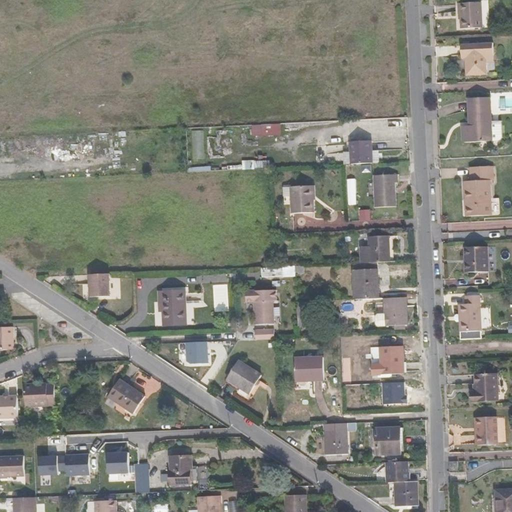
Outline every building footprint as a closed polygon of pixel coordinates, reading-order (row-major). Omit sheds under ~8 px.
[(461,14),(461,19),(461,29),(483,28),(482,3),(459,4),(459,14),(461,14)] [(466,56),(466,59),(467,76),(488,75),(488,62),(495,62),(494,43),(462,44),(462,56),(466,56)] [(469,98),(470,126),(463,126),(463,143),(493,142),(498,141),(501,140),(503,138),(502,122),(492,122),(491,97),(469,98)] [(252,124),(252,135),(281,134),(281,123),(252,124)] [(350,142),(351,164),(373,163),(373,151),(372,141),(350,142)] [(469,201),(469,216),(492,215),(491,181),(494,181),(494,166),(471,167),(471,181),(465,181),(466,201),(469,201)] [(376,208),(397,207),(396,183),(399,183),(398,174),(374,175),(376,208)] [(291,187),(292,196),(293,214),(315,213),(314,200),(316,200),(315,186),(291,187)] [(292,196),(291,187),(284,188),(284,197),(292,196)] [(371,263),(378,263),(391,262),(390,236),(370,237),(370,247),(371,263)] [(361,247),(362,263),(371,263),(370,247),(361,247)] [(468,258),(469,272),(469,273),(489,272),(488,247),(465,247),(466,259),(468,258)] [(355,263),(356,300),(379,299),(378,263),(371,263),(362,263),(355,263)] [(283,274),(296,274),(296,266),(283,266),(283,274)] [(296,266),(296,274),(305,273),(305,266),(296,266)] [(283,276),(283,274),(283,267),(262,268),(263,277),(283,276)] [(111,296),(110,274),(90,275),(91,297),(111,296)] [(274,324),(273,301),(277,301),(277,290),(247,291),(247,302),(254,302),(255,325),(256,334),(275,333),(274,324)] [(165,324),(187,323),(186,291),(159,292),(160,302),(164,302),(164,312),(165,324)] [(480,296),(466,296),(466,305),(459,305),(461,332),(482,331),(480,296)] [(407,298),(385,299),(386,314),(380,314),(377,317),(377,324),(380,327),(395,326),(406,325),(408,325),(407,298)] [(305,302),(297,303),(298,327),(306,326),(305,302)] [(0,327),(0,350),(13,350),(12,327),(0,327)] [(381,347),(382,364),(372,364),(372,375),(382,375),(405,374),(404,346),(381,347)] [(324,357),(295,358),(296,382),(325,380),(324,357)] [(227,379),(251,394),(262,376),(239,361),(227,379)] [(475,392),(474,392),(474,403),(499,401),(498,373),(475,375),(475,385),(475,392)] [(109,397),(135,414),(146,397),(120,379),(109,397)] [(56,405),(55,385),(48,385),(48,384),(25,385),(26,407),(49,406),(49,405),(56,405)] [(18,396),(0,397),(0,418),(19,418),(18,396)] [(479,433),(476,433),(477,446),(499,445),(497,417),(478,418),(479,433)] [(348,424),(325,425),(326,455),(349,454),(348,430),(348,424)] [(376,429),(378,455),(402,454),(401,428),(376,429)] [(128,453),(107,454),(108,474),(129,473),(128,453)] [(89,454),(68,455),(69,474),(90,474),(89,454)] [(58,455),(37,456),(38,476),(59,475),(58,455)] [(25,457),(0,458),(0,467),(0,479),(8,479),(8,478),(25,477),(25,457)] [(191,467),(193,467),(192,457),(171,458),(171,472),(172,485),(191,484),(191,483),(191,467)] [(408,462),(388,462),(388,483),(396,483),(409,482),(409,472),(408,462)] [(419,506),(418,482),(411,482),(409,482),(396,483),(397,507),(419,506)] [(511,511),(511,490),(496,491),(497,511),(511,511)] [(286,496),(286,511),(307,511),(307,495),(286,496)] [(199,497),(199,511),(219,511),(219,504),(222,504),(221,496),(199,497)] [(38,511),(38,497),(36,497),(13,498),(13,511),(38,511)] [(117,511),(117,501),(96,502),(96,511),(117,511)]
